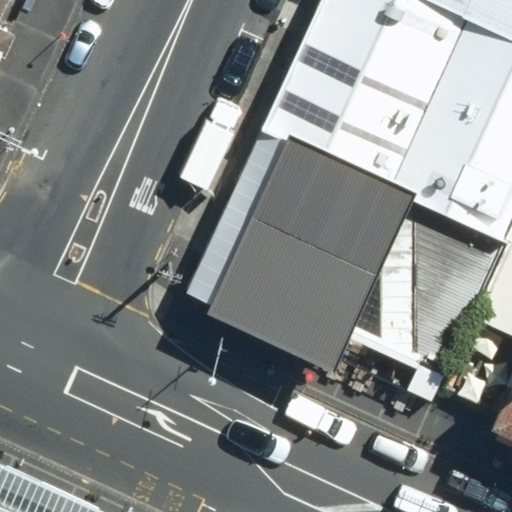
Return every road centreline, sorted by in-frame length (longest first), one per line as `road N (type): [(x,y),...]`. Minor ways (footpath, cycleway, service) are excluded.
road 1 (secondary): [(28,359),(183,0)]
road 2 (secondary): [(28,359),(360,511)]
